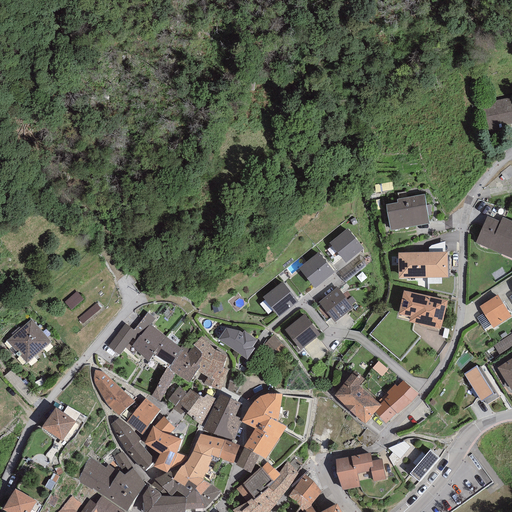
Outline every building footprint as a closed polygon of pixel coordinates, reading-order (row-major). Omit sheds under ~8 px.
[(511,98),(480,104),(485,129),(511,124),(511,98)] [(397,202),(385,204),(390,231),(430,224),(428,216),(426,205),(425,194),(396,199),(397,202)] [(487,216),(476,243),(511,258),(511,221),(502,217),(500,222),(487,216)] [(347,229),(329,243),(345,263),(364,249),(347,229)] [(429,252),(445,252),(445,242),(431,246),(428,248),(429,252)] [(318,252),(298,268),(315,288),(334,272),(318,252)] [(424,278),(424,252),(398,253),(398,279),(424,278)] [(424,252),(424,278),(448,278),(448,252),(445,252),(429,252),(424,252)] [(365,266),(361,261),(341,277),(345,283),(365,266)] [(367,278),(362,272),(356,277),(361,283),(367,278)] [(282,282),(262,297),(279,317),(298,302),(282,282)] [(343,294),(337,287),(318,302),(335,322),(354,308),(352,305),(347,300),(346,298),(343,294)] [(410,317),(409,323),(441,330),(448,301),(404,291),(398,314),(410,317)] [(64,303),(71,310),(84,300),(77,292),(64,303)] [(497,295),(479,307),(484,314),(491,325),(493,328),(511,317),(497,295)] [(347,300),(352,305),(356,302),(352,297),(347,300)] [(101,309),(97,304),(79,318),(83,323),(101,309)] [(125,323),(108,347),(119,355),(130,342),(133,345),(140,335),(140,336),(150,325),(155,319),(148,313),(134,330),(125,323)] [(484,330),(491,325),(484,314),(477,318),(484,330)] [(320,335),(304,315),(284,330),(300,351),(320,335)] [(32,319),(6,341),(26,362),(51,342),(32,319)] [(133,345),(132,346),(148,362),(154,354),(166,337),(150,325),(140,336),(140,335),(133,345)] [(240,331),(226,328),(218,340),(247,360),(254,349),(252,347),(257,340),(244,331),(242,333),(240,331)] [(511,333),(511,334),(493,346),(499,354),(511,346),(511,333)] [(283,344),(274,335),(259,348),(268,358),(283,344)] [(208,378),(204,384),(220,391),(228,370),(222,368),(227,355),(214,350),(202,336),(193,345),(203,354),(201,357),(203,359),(198,366),(200,368),(198,371),(208,378)] [(166,337),(154,354),(170,365),(171,365),(182,349),(180,348),(166,337)] [(175,374),(189,383),(198,371),(200,368),(198,366),(203,359),(201,357),(203,354),(193,345),(187,341),(180,348),(182,349),(171,365),(170,365),(168,368),(171,370),(170,371),(175,374)] [(511,358),(497,368),(511,391),(511,390),(511,358)] [(384,377),(390,370),(380,362),(375,369),(384,377)] [(486,405),(500,397),(480,367),(478,368),(476,366),(464,374),(481,402),(483,400),(486,405)] [(160,380),(151,396),(160,401),(175,374),(170,371),(171,370),(168,368),(167,368),(159,380),(160,380)] [(108,406),(122,391),(102,372),(95,370),(94,372),(94,378),(95,384),(100,393),(108,406)] [(364,379),(354,371),(334,395),(365,424),(375,412),(381,405),(380,404),(359,385),(364,379)] [(411,403),(419,394),(403,381),(396,386),(395,385),(386,393),(388,395),(380,404),(381,405),(375,412),(386,424),(396,414),(397,414),(411,403)] [(230,392),(237,394),(240,385),(233,383),(230,392)] [(179,387),(168,400),(175,406),(187,393),(179,387)] [(185,409),(188,412),(187,413),(204,427),(217,399),(207,395),(203,397),(190,390),(187,393),(178,403),(175,406),(173,409),(181,415),(185,409)] [(119,416),(135,402),(122,391),(108,406),(119,416)] [(249,408),(242,421),(241,421),(242,422),(255,428),(258,428),(260,423),(270,420),(271,418),(278,422),(282,394),(268,393),(260,397),(254,401),(249,408)] [(217,399),(204,427),(202,430),(234,441),(240,422),(239,421),(240,418),(235,416),(241,403),(220,394),(217,399)] [(136,410),(151,422),(161,410),(146,399),(136,410)] [(63,413),(75,421),(80,414),(67,406),(63,413)] [(55,408),(41,428),(61,441),(75,423),(76,422),(75,421),(63,413),(55,408)] [(136,410),(127,422),(142,434),(151,422),(136,410)] [(87,418),(80,414),(75,421),(76,422),(75,423),(79,426),(82,422),(84,424),(87,418)] [(184,465),(189,458),(177,453),(181,440),(169,435),(175,428),(164,417),(154,427),(153,426),(144,444),(160,454),(153,467),(167,473),(171,472),(175,477),(182,466),(184,465)] [(118,418),(111,425),(126,452),(139,442),(142,440),(129,427),(118,418)] [(255,428),(244,447),(245,447),(259,455),(266,459),(286,427),(278,422),(271,418),(270,420),(260,423),(258,428),(255,428)] [(201,434),(193,451),(189,458),(184,465),(182,466),(175,477),(173,479),(184,486),(188,480),(197,486),(202,479),(205,473),(207,473),(209,468),(208,467),(213,456),(219,458),(225,440),(201,434)] [(225,440),(219,458),(233,464),(240,445),(225,440)] [(404,441),(388,448),(392,453),(388,458),(394,466),(410,447),(404,441)] [(126,452),(144,472),(155,460),(139,442),(126,452)] [(245,447),(236,465),(251,473),(259,455),(245,447)] [(440,459),(429,450),(408,474),(419,483),(440,459)] [(115,456),(114,457),(125,474),(133,468),(122,452),(120,453),(115,456)] [(336,459),(343,491),(360,487),(357,474),(371,471),(374,482),(386,480),(381,459),(372,461),(370,453),(336,459)] [(79,478),(81,483),(92,490),(93,489),(127,511),(134,500),(145,484),(133,468),(125,474),(124,475),(120,471),(119,472),(108,465),(106,468),(92,458),(87,461),(79,478)] [(232,511),(233,511),(269,511),(277,503),(276,503),(289,488),(298,474),(287,462),(279,473),(280,475),(268,488),(254,500),(253,498),(247,502),(232,511)] [(243,484),(236,489),(247,502),(253,498),(254,500),(268,488),(280,475),(279,473),(267,462),(261,468),(260,468),(243,484)] [(167,473),(155,479),(155,480),(151,485),(164,495),(172,496),(176,491),(185,497),(186,498),(190,492),(192,493),(197,486),(188,480),(184,486),(173,479),(175,477),(171,472),(167,473)] [(305,474),(289,496),(295,504),(302,511),(304,510),(305,511),(312,506),(311,505),(322,492),(305,474)] [(221,491),(202,479),(197,486),(192,493),(190,492),(186,498),(186,505),(186,510),(205,508),(221,491)] [(142,496),(144,511),(184,511),(186,505),(186,498),(185,497),(161,496),(159,492),(149,486),(142,496)] [(15,489),(2,509),(6,511),(29,511),(36,501),(15,489)] [(76,511),(81,504),(71,497),(58,511),(76,511)] [(123,511),(101,497),(96,504),(90,500),(81,511),(123,511)]
